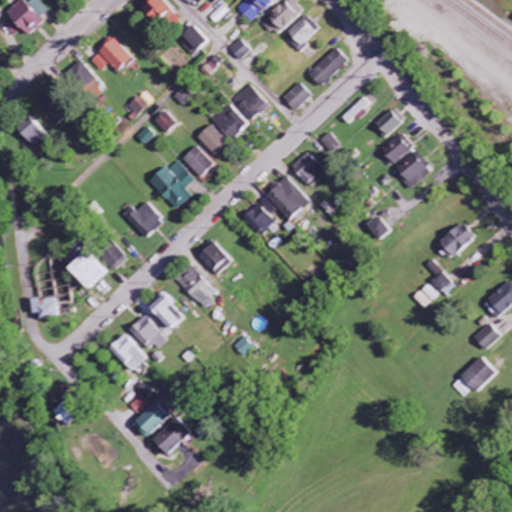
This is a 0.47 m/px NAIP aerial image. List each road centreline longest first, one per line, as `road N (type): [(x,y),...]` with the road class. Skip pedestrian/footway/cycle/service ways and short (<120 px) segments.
road 1 (residential): [(58,359),(379,56)]
road 2 (residential): [(166,473),(43,339),(20,219)]
road 3 (tertiary): [(511,225),(330,0)]
road 4 (residential): [(224,46),(23,239)]
road 5 (residential): [(180,0),(303,129)]
road 6 (residential): [(6,113),(30,75),(110,0)]
